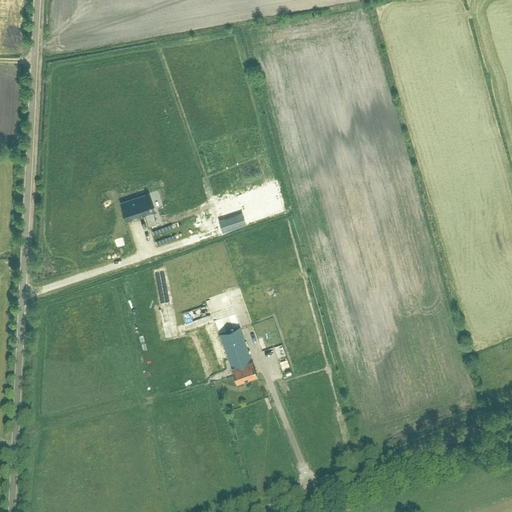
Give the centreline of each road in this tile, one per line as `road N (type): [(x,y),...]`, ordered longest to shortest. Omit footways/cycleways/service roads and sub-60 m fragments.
road 1 (unclassified): [(11,511),(36,0)]
road 2 (tertiary): [(265,511),(511,413)]
